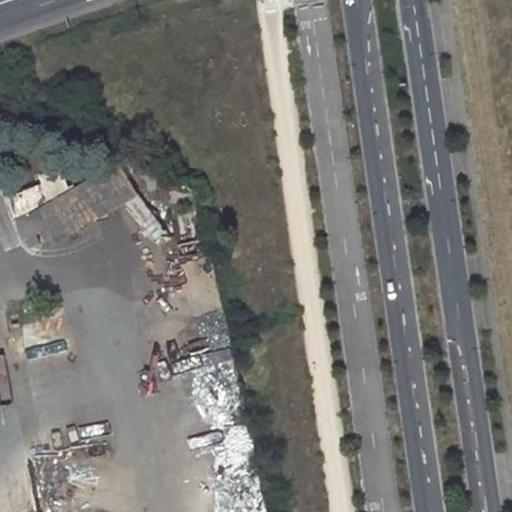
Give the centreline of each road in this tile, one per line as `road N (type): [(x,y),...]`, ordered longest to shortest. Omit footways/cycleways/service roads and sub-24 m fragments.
road 1 (primary): [(485,511),(411,0)]
road 2 (unknown): [(0,268),(67,272),(115,296),(130,308),(147,380)]
road 3 (unknown): [(0,459),(147,380)]
road 4 (unknown): [(147,380),(177,511)]
